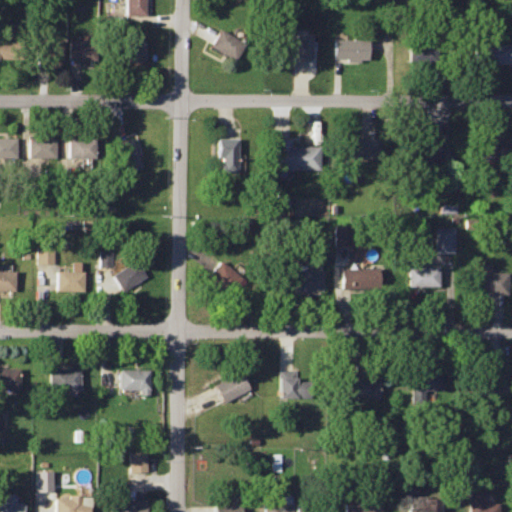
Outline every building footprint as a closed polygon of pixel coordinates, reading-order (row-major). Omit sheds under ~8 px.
[(143,0),(125,0),(126,15),(144,14),(143,0)] [(218,30),(210,46),(233,59),(242,44),(218,30)] [(308,34),(280,34),(279,50),(292,50),(292,60),(308,60),(308,34)] [(20,40),(0,39),(0,58),(20,59),(20,40)] [(92,40),(67,39),(68,59),(93,59),(92,40)] [(141,40),(116,39),(118,60),(142,59),(141,40)] [(60,40),(33,40),(33,58),(60,58),(60,40)] [(366,40),(332,40),(333,59),(366,59),(366,40)] [(434,41),(408,41),(409,59),(435,60),(434,41)] [(510,45),(473,45),(475,63),(511,62),(510,45)] [(129,136),(111,141),(123,172),(140,166),(129,136)] [(236,136),(214,136),(215,171),(235,171),(236,136)] [(13,137),(0,137),(0,157),(14,157),(13,137)] [(52,137),(26,137),(27,155),(53,156),(52,137)] [(93,137),(66,137),(67,156),(93,155),(93,137)] [(377,137),(344,138),(344,153),(351,153),(351,157),(378,157),(377,137)] [(441,137),(410,138),(411,159),(441,159),(441,137)] [(505,137),(489,137),(489,141),(477,142),(478,158),(493,158),(492,154),(506,154),(505,137)] [(317,144),(289,145),(288,138),(270,138),(270,169),(318,169),(317,144)] [(348,224),(332,224),(333,245),(348,245),(348,224)] [(452,227),(433,227),(434,253),(452,253),(452,227)] [(50,247),(34,247),(34,263),(50,263),(50,247)] [(109,250),(95,250),(96,266),(109,266),(109,250)] [(132,259),(110,273),(121,290),(144,276),(132,259)] [(218,259),(205,274),(227,289),(239,275),(218,259)] [(77,262),(69,262),(69,271),(55,271),(55,290),(81,290),(80,271),(77,271),(77,262)] [(377,267),(339,268),(339,288),(377,288),(377,267)] [(435,267),(407,267),(407,286),(436,286),(435,267)] [(11,270),(0,270),(0,289),(11,289),(11,270)] [(319,270),(291,270),(292,291),(319,291),(319,270)] [(504,272),(474,273),(474,294),(503,294),(504,272)] [(16,368),(0,368),(0,388),(16,388),(16,368)] [(77,369),(49,369),(49,390),(77,389),(77,369)] [(146,369),(116,369),(117,389),(136,389),(136,395),(145,394),(146,369)] [(237,371),(211,384),(221,401),(247,388),(237,371)] [(439,372),(408,371),(409,391),(439,391),(439,372)] [(503,371),(476,371),(476,390),(503,391),(503,371)] [(308,382),(293,382),(293,377),(277,377),(278,397),(309,396),(308,382)] [(375,382),(362,382),(361,378),(346,378),(346,398),(375,397),(375,382)] [(142,451),(127,451),(127,471),(142,471),(142,451)] [(49,470),(33,470),(33,491),(50,491),(49,470)] [(141,511),(141,500),(127,500),(127,491),(116,491),(117,500),(111,500),(111,511),(141,511)] [(12,494),(0,493),(0,511),(20,511),(23,504),(11,501),(12,494)] [(288,511),(289,493),(276,493),(276,504),(260,504),(259,511),(288,511)] [(377,511),(377,494),(362,493),(363,501),(343,502),(343,511),(377,511)] [(84,511),(86,504),(78,502),(77,495),(65,495),(65,497),(52,498),(52,511),(84,511)] [(437,511),(437,498),(408,498),(408,511),(437,511)] [(238,511),(238,503),(212,503),(212,511),(238,511)] [(321,511),(321,503),(293,503),(293,511),(321,511)] [(496,511),(496,503),(467,503),(467,511),(496,511)]
